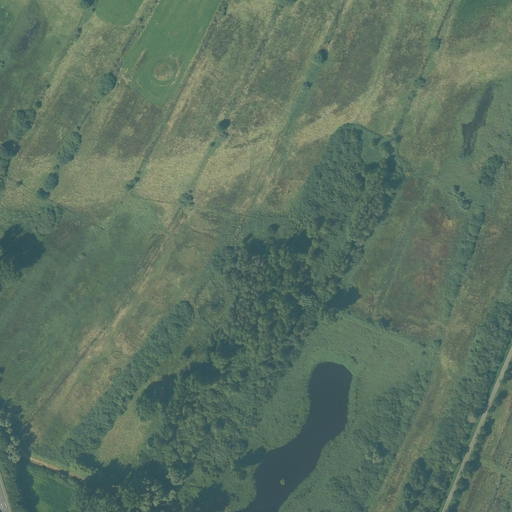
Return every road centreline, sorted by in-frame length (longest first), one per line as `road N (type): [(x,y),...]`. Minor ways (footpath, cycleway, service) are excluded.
road 1 (track): [(183,511),(31,456),(0,419)]
road 2 (unclassified): [(443,511),(511,349)]
